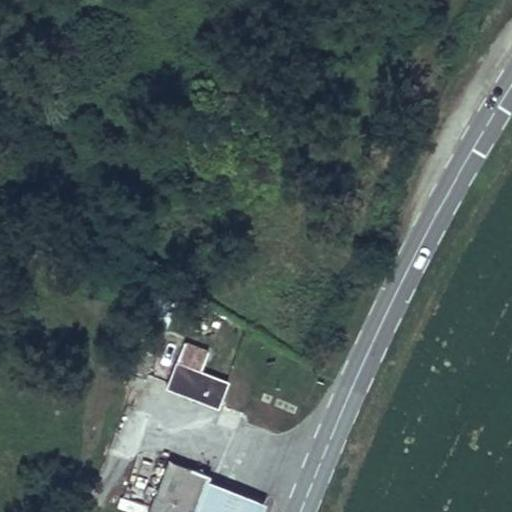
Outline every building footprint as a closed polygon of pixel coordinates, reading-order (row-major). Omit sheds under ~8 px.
[(194,348),(184,344),(167,386),(172,389),(215,408),(224,384),(187,368),(194,348)] [(151,354),(135,347),(124,370),(140,376),(151,354)] [(175,500),(176,499),(187,470),(167,462),(146,511),(190,511),(193,507),(175,500)] [(204,476),(187,470),(176,499),(193,507),(202,482),(204,476)] [(256,511),(258,505),(202,482),(193,507),(190,511),(256,511)]
